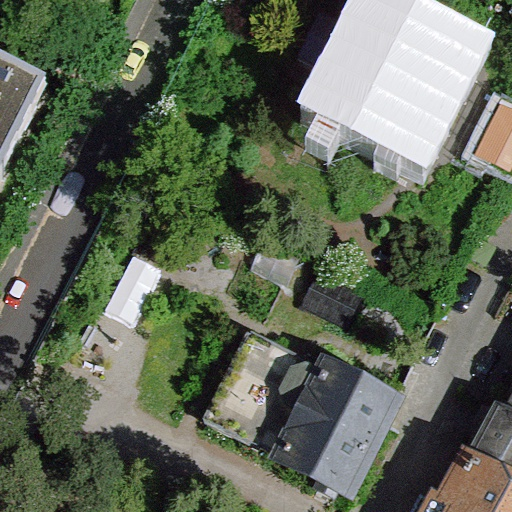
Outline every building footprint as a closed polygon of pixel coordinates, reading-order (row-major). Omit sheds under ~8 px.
[(469,58),(384,15),(331,123),(415,165),(469,58)] [(0,195),(49,97),(0,72),(0,195)] [(511,118),(505,115),(483,160),(511,174),(511,118)] [(178,199),(184,184),(138,161),(125,189),(159,205),(178,199)] [(287,462),(329,379),(255,341),(251,343),(209,424),(210,428),(259,454),(262,449),(287,462)] [(368,398),(329,379),(287,462),(285,466),(350,498),(394,412),(368,398)] [(368,398),(394,412),(402,394),(376,381),(368,398)] [(502,420),(472,476),(511,497),(511,426),(511,425),(502,420)] [(511,511),(511,497),(472,476),(451,511),(511,511)]
